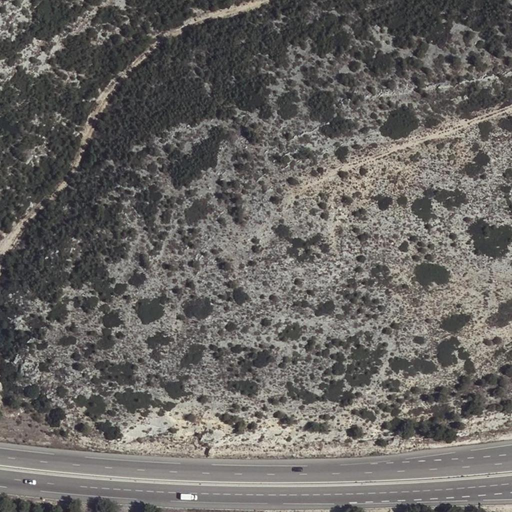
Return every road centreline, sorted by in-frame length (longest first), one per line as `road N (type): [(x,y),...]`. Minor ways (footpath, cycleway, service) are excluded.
road 1 (track): [(242,0),(152,44),(125,77),(76,172),(9,246),(0,272)]
road 2 (trunk): [(363,473),(199,473),(0,456)]
road 3 (trunk): [(0,477),(210,494),(361,494)]
road 4 (track): [(511,104),(362,155)]
road 5 (trunk): [(361,494),(511,483)]
road 6 (trunk): [(361,494),(511,493)]
road 7 (trunk): [(511,450),(363,473)]
road 8 (trunk): [(511,462),(363,473)]
